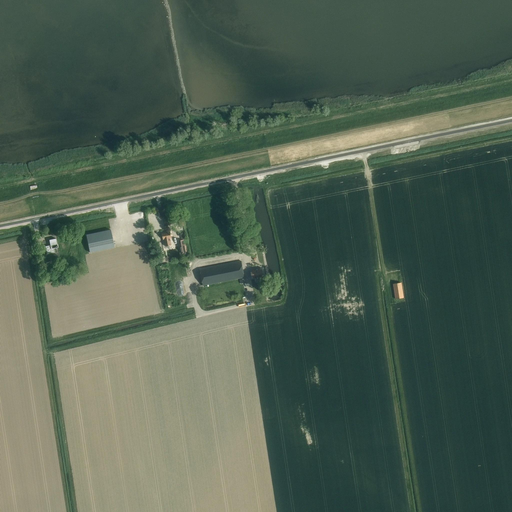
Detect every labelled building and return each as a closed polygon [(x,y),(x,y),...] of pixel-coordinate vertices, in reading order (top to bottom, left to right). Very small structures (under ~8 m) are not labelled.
[(86,235),(89,252),(114,247),(111,234),(110,229),(86,235)] [(172,238),(170,232),(162,233),(163,239),(164,239),(165,246),(172,245),(170,238),(172,238)] [(49,240),(50,245),(45,246),(47,254),(55,252),(54,248),(58,247),(56,238),(49,240)] [(182,240),(178,241),(181,254),(186,253),(184,239),(182,240)] [(200,269),(201,274),(203,285),(239,278),(244,277),(241,261),(200,269)] [(262,267),(250,269),(252,279),(264,277),(262,267)] [(393,283),(394,288),(396,299),(403,298),(401,282),(393,283)]
